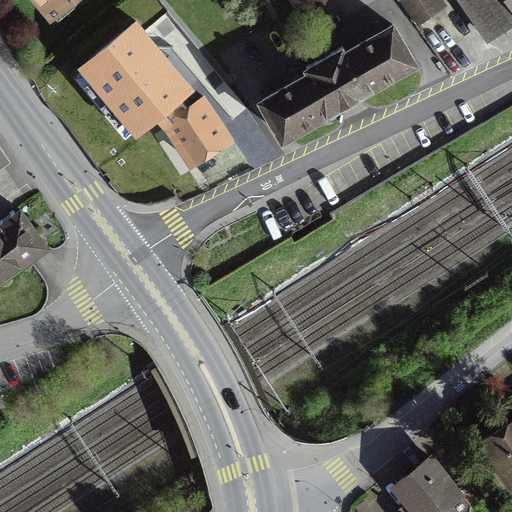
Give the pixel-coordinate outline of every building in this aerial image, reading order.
[(76,0),(31,0),(52,22),(76,0)] [(326,0),(292,0),(310,29),(335,14),(326,0)] [(437,0),(402,0),(419,23),(442,6),(437,0)] [(511,0),(460,0),(487,38),(511,19),(511,0)] [(259,96),(282,138),(413,66),(390,24),(259,96)] [(138,26),(62,82),(115,152),(161,118),(190,96),(138,26)] [(236,137),(204,90),(190,96),(161,118),(194,165),(236,137)] [(0,217),(0,272),(40,248),(16,208),(0,217)] [(511,429),(490,441),(511,477),(511,429)] [(463,511),(467,509),(430,463),(399,488),(411,503),(399,511),(463,511)]
